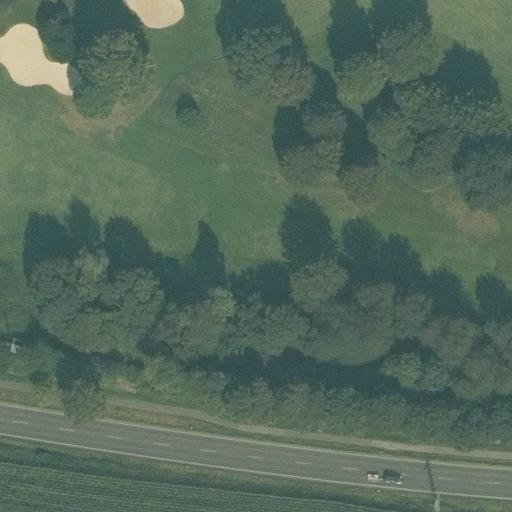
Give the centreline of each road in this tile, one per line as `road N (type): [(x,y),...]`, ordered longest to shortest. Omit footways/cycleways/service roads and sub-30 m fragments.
road 1 (secondary): [(511,485),(296,463),(0,418)]
road 2 (unknown): [(0,336),(511,389)]
